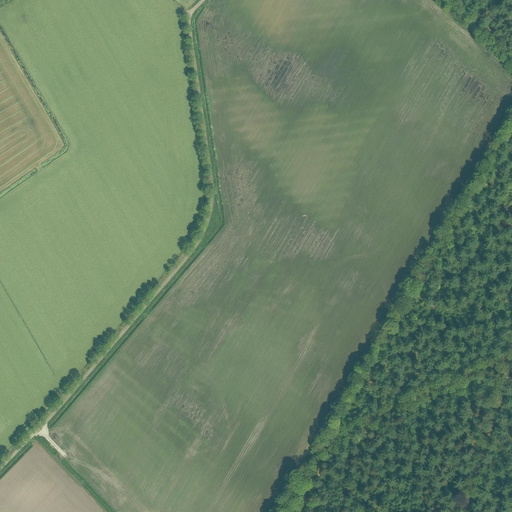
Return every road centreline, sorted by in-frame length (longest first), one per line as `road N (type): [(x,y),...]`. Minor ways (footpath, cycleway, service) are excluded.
road 1 (unclassified): [(0,467),(202,233),(211,187),(187,15),(203,0)]
road 2 (track): [(511,103),(300,460)]
road 3 (track): [(484,372),(352,436)]
road 4 (track): [(503,388),(462,511)]
